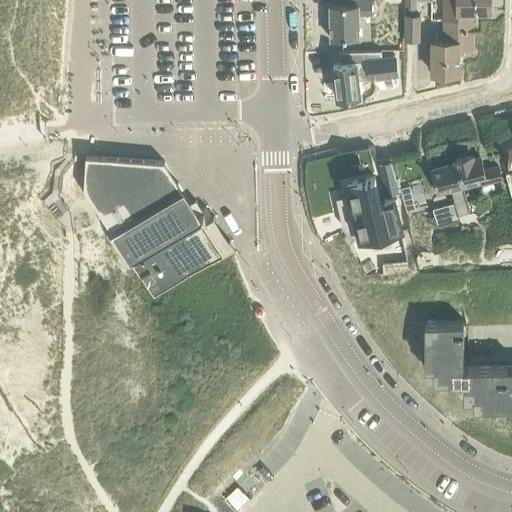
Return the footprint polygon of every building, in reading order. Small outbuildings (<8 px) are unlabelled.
[(359,15),(373,15),(372,0),(348,0),(349,5),(331,5),(332,38),(359,38),(359,15)] [(415,0),(406,0),(406,39),(420,39),(420,15),(415,15),(415,0)] [(445,0),(445,20),(459,20),(459,25),(463,27),(468,27),(470,30),(473,30),(473,12),(491,12),(490,0),(445,0)] [(459,20),(445,20),(445,40),(433,40),(433,73),(460,73),(460,47),(473,47),(473,30),(470,30),(468,27),(463,27),(459,25),(459,20)] [(371,79),(399,76),(397,56),(370,59),(369,52),(340,53),(341,63),(334,64),(338,98),(360,95),(358,73),(370,71),(371,79)] [(417,151),(404,154),(409,175),(422,172),(417,151)] [(404,154),(392,157),(397,178),(409,175),(404,154)] [(84,176),(83,191),(121,258),(119,259),(148,307),(224,260),(230,256),(235,253),(229,243),(230,242),(213,215),(212,216),(205,205),(201,208),(195,199),(190,202),(183,191),(177,182),(164,160),(85,156),(84,176)] [(455,202),(432,209),(437,227),(460,220),(459,216),(471,212),(470,212),(480,209),(477,199),(468,202),(463,185),(482,180),(483,183),(503,178),(500,167),(485,171),(482,158),(474,160),(473,156),(456,160),(457,164),(433,170),(438,192),(451,188),(455,202)] [(395,179),(390,157),(377,160),(386,196),(401,192),(398,178),(395,179)] [(379,200),(374,177),(347,183),(349,195),(336,197),(342,227),(358,242),(401,233),(394,197),(379,200)] [(477,292),(460,292),(468,324),(473,324),(483,318),(477,292)] [(477,292),(483,318),(485,324),(494,318),(488,292),(477,292)] [(488,292),(494,318),(496,323),(506,318),(500,292),(488,292)] [(500,292),(506,318),(508,323),(511,320),(511,295),(511,292),(500,292)] [(435,378),(466,378),(466,395),(474,395),(474,403),(511,402),(511,365),(464,365),(465,321),(427,321),(427,364),(435,364),(435,378)]
